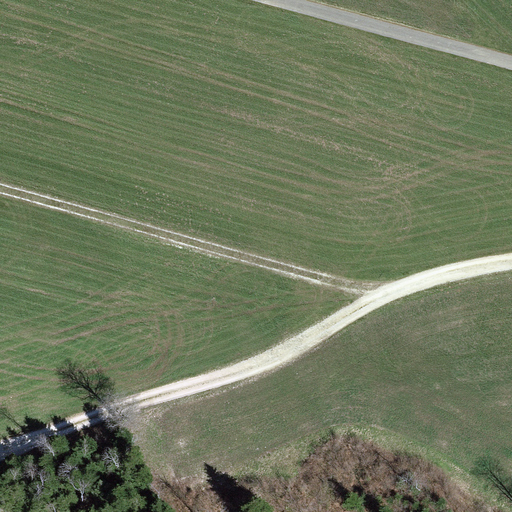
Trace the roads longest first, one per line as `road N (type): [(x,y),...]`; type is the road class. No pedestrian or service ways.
road 1 (track): [(511,261),(387,290),(251,367),(0,446)]
road 2 (track): [(0,189),(387,290)]
road 3 (unclassified): [(275,0),(511,63)]
